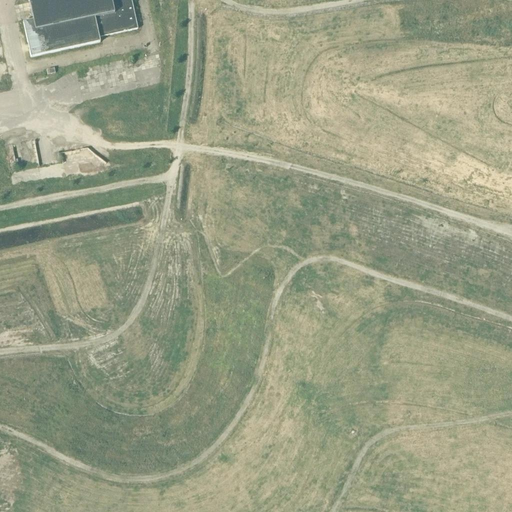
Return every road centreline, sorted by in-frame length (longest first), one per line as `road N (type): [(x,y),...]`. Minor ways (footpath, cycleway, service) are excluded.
road 1 (track): [(0,428),(138,478),(188,469),(220,444),(259,379),(278,288),(304,262),(322,258),(511,320)]
road 2 (track): [(511,237),(300,170),(43,123),(23,103)]
road 3 (track): [(160,235),(147,288),(124,328),(96,344),(0,354)]
road 4 (track): [(511,414),(376,438),(328,511)]
road 5 (track): [(219,0),(260,11),(366,0)]
